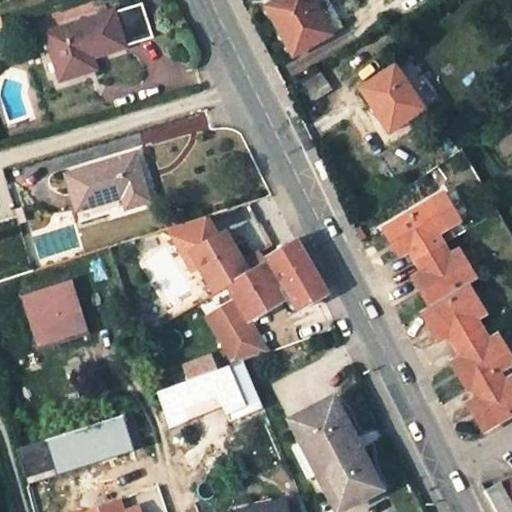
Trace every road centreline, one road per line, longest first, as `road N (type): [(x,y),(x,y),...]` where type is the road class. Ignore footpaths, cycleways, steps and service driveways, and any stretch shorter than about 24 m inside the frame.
road 1 (secondary): [(211,0),(461,511)]
road 2 (unknown): [(249,78),(28,164)]
